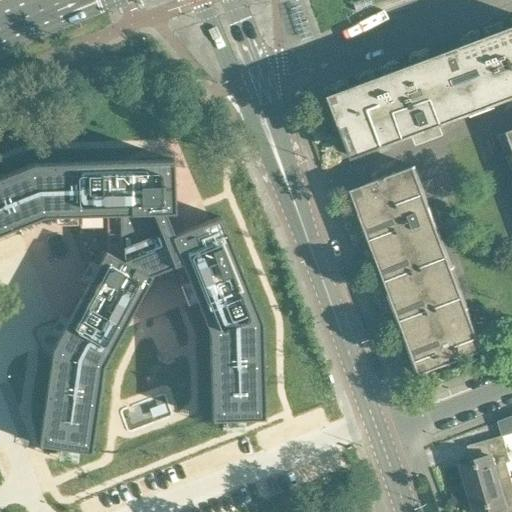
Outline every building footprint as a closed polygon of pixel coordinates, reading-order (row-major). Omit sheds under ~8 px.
[(312,34),(301,3),(289,7),(300,39),(312,34)] [(355,158),(511,99),(511,27),(415,64),(331,95),(355,158)] [(33,164),(0,176),(0,232),(43,216),(105,214),(107,252),(105,251),(100,261),(83,261),(83,274),(93,273),(52,349),(39,445),(90,452),(103,365),(151,275),(150,275),(181,262),(209,332),(212,420),(264,418),(261,322),(219,216),(173,234),(164,212),(174,212),(172,159),(33,164)] [(484,351),(453,269),(415,166),(352,190),(421,374),(484,351)] [(476,462),(462,465),(469,489),(511,478),(506,462),(511,461),(504,437),(504,436),(511,433),(511,416),(499,421),(503,437),(468,446),(468,448),(473,447),(476,462)] [(511,511),(511,481),(511,478),(469,489),(474,511),(486,511),(490,511),(511,511)]
